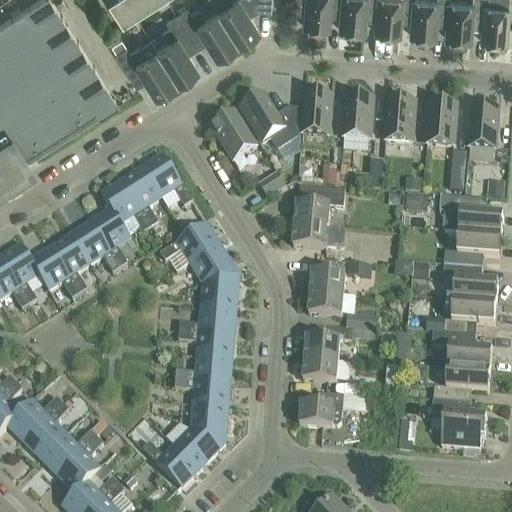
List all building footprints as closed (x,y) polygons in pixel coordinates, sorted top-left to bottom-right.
[(0,189),(26,173),(28,163),(118,106),(49,0),(40,0),(0,26),(0,189)] [(133,23),(118,0),(108,7),(122,30),(133,23)] [(118,0),(133,23),(143,16),(132,0),(118,0)] [(132,0),(143,16),(153,10),(146,0),(132,0)] [(146,0),(153,10),(163,3),(160,0),(146,0)] [(208,0),(216,13),(236,44),(257,31),(244,9),(258,0),(257,12),(270,13),(270,0),(237,0),(232,3),(230,0),(208,0)] [(327,30),(328,19),(329,0),(293,0),(292,16),(305,17),(304,28),(303,28),(303,29),(328,31),(328,30),(327,30)] [(362,33),(363,22),(364,0),(329,0),(328,19),(340,20),(339,31),(338,31),(338,32),(363,34),(363,33),(362,33)] [(398,36),(399,25),(398,25),(400,0),(398,0),(364,0),(363,22),(375,23),(374,34),(373,35),(399,37),(399,36),(398,36)] [(434,28),(436,3),(413,1),(413,0),(400,0),(398,25),(399,25),(411,26),(410,37),(409,37),(409,38),(434,40),(434,39),(433,39),(434,28)] [(469,30),(471,6),(449,4),(448,0),(435,0),(436,3),(434,28),(446,29),(445,40),(444,39),(444,41),(469,43),(470,42),(469,41),(470,31),(469,30)] [(471,0),(471,6),(469,30),(470,31),(482,31),(481,42),(480,42),(480,44),(505,46),(505,44),(504,44),(507,10),(508,10),(508,9),(507,9),(507,0),(471,0)] [(174,14),(176,17),(192,42),(202,36),(215,58),(236,44),(216,13),(204,21),(198,11),(190,15),(185,7),(174,14)] [(192,42),(176,17),(174,14),(165,20),(169,25),(161,30),(167,40),(155,48),(177,82),(197,70),(183,48),(192,42)] [(154,96),(177,82),(155,48),(143,56),(136,46),(129,51),(122,40),(111,48),(116,55),(114,56),(130,81),(141,75),(154,96)] [(271,140),(278,150),(299,137),(301,112),(288,111),(277,118),(263,96),(240,111),(263,146),(271,140)] [(328,139),(331,98),(305,96),(301,137),(328,139)] [(370,142),(373,101),(347,99),(343,140),(370,142)] [(411,146),(415,105),(388,102),(385,144),(411,146)] [(453,149),(457,108),(430,106),(426,147),(453,149)] [(472,109),(467,163),(494,165),(498,111),(472,109)] [(256,150),(233,115),(211,129),(233,164),(256,150)] [(451,152),(449,181),(461,182),(464,153),(451,152)] [(163,158),(142,171),(161,202),(174,194),(184,210),(192,205),(163,158)] [(142,171),(122,184),(151,231),(158,226),(148,210),(161,202),(142,171)] [(267,201),(284,189),(275,176),(258,187),(267,201)] [(101,197),(110,213),(120,228),(121,227),(133,219),(143,236),(151,231),(122,184),(101,197)] [(294,228),(328,231),(330,210),(343,211),(345,194),(300,190),(299,203),(302,203),(301,207),(296,206),(294,228)] [(415,207),(415,191),(394,191),(394,207),(415,207)] [(458,235),(501,239),(503,217),(477,215),(478,202),(441,198),(440,213),(460,215),(458,235)] [(110,213),(91,225),(120,272),(127,267),(117,251),(131,242),(121,227),(120,228),(110,213)] [(91,225),(70,238),(89,268),(102,260),(112,277),(120,272),(91,225)] [(189,267),(219,248),(206,227),(160,257),(165,265),(181,255),(189,267)] [(292,249),(326,252),(328,231),(294,228),(292,249)] [(444,267),(473,270),(474,258),(499,260),(501,239),(458,235),(456,256),(445,255),(444,267)] [(70,238),(50,251),(80,297),(87,293),(77,276),(89,268),(70,238)] [(21,248),(0,260),(0,261),(29,308),(37,303),(27,287),(39,279),(39,278),(30,263),(21,248)] [(202,288),(239,279),(219,248),(189,267),(202,288)] [(50,251),(30,263),(39,278),(39,279),(48,294),(62,286),(72,302),(80,297),(50,251)] [(0,261),(0,303),(11,296),(22,312),(29,308),(0,261)] [(349,277),(369,279),(370,267),(350,265),(349,277)] [(453,303),(495,306),(497,285),(472,283),(473,270),(444,268),(442,280),(454,281),(453,303)] [(309,295),(343,298),(344,276),(311,274),(309,295)] [(239,279),(202,288),(200,313),(236,316),(239,279)] [(309,295),(308,317),(341,319),(343,298),(309,295)] [(495,306),(453,303),(451,324),(444,323),(443,336),(467,338),(468,326),(494,328),(495,306)] [(234,340),(236,316),(200,313),(199,328),(180,326),(179,335),(234,340)] [(347,317),(346,330),(378,332),(379,319),(347,317)] [(304,362),(337,364),(339,343),(352,344),(353,332),(322,330),(321,341),(306,340),(304,362)] [(198,346),(196,360),(232,364),(234,340),(179,335),(178,344),(198,346)] [(467,338),(443,336),(432,335),(431,349),(449,350),(447,371),(490,374),(492,353),(466,351),(467,338)] [(176,374),(175,383),(230,387),(232,364),(196,360),(195,375),(176,374)] [(337,364),(304,362),(302,383),(336,386),(337,364)] [(490,374),(447,371),(445,391),(433,390),(432,403),(462,405),(463,393),(488,395),(490,374)] [(0,389),(0,401),(16,386),(10,380),(0,389)] [(228,411),(230,387),(175,383),(174,392),(194,393),(192,408),(228,411)] [(0,436),(7,430),(7,429),(19,417),(19,416),(8,406),(22,392),(16,386),(0,401),(0,436)] [(332,429),(337,429),(341,426),(343,398),(319,396),(318,408),(301,406),(299,428),(332,431),(332,429)] [(7,429),(7,430),(24,446),(63,407),(56,401),(43,415),(31,403),(19,416),(19,417),(7,429)] [(432,403),(431,415),(443,416),(440,450),(479,453),(480,441),(484,441),(486,419),(469,418),(470,406),(462,405),(432,403)] [(24,446),(41,463),(66,438),(55,427),(69,413),(63,407),(24,446)] [(225,448),(228,411),(192,408),(190,432),(225,448)] [(101,423),(91,434),(97,439),(107,429),(101,423)] [(109,428),(101,437),(107,443),(115,435),(109,428)] [(199,474),(225,448),(190,432),(173,449),(199,474)] [(41,463),(58,480),(97,441),(90,435),(76,448),(66,438),(41,463)] [(58,480),(74,497),(75,497),(87,484),(88,485),(100,472),(89,461),(103,447),(97,441),(58,480)] [(182,492),(199,474),(173,449),(163,460),(149,446),(142,453),(182,492)] [(129,478),(123,485),(130,492),(137,485),(129,478)] [(61,509),(64,511),(93,511),(118,488),(112,481),(98,495),(88,485),(87,484),(75,497),(74,497),(61,509)] [(93,511),(114,511),(110,507),(124,494),(118,488),(93,511)] [(343,511),(331,500),(319,511),(343,511)]
